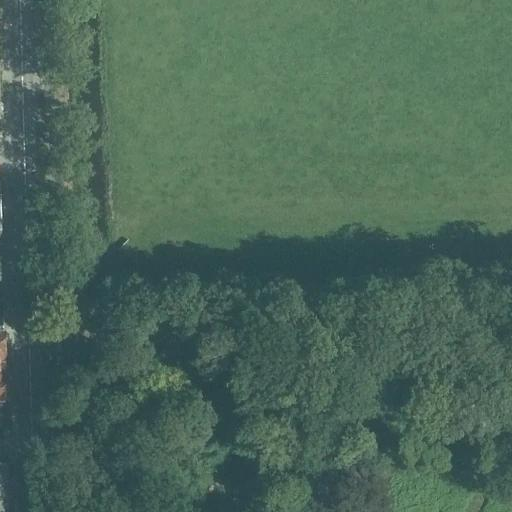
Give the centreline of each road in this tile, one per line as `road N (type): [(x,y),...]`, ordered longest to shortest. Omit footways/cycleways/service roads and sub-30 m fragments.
road 1 (unclassified): [(26,345),(511,329)]
road 2 (secondary): [(26,345),(17,0)]
road 3 (secondary): [(31,511),(26,345)]
